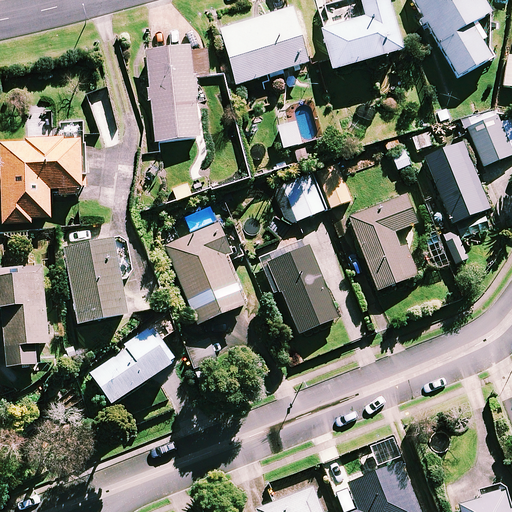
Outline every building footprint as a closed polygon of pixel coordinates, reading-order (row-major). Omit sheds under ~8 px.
[(395,53),(380,0),(330,0),(314,4),(321,29),(317,30),(328,71),(395,53)] [(452,0),(446,3),(444,0),(410,0),(453,79),(489,59),(469,24),(488,13),(480,0),(452,0)] [(302,64),(286,11),(217,31),(234,85),(302,64)] [(184,53),(183,48),(142,54),(154,143),(197,137),(189,79),(208,77),(205,50),(184,53)] [(511,56),(506,56),(501,87),(511,88),(511,56)] [(51,139),(50,108),(28,109),(29,142),(0,143),(0,222),(0,225),(27,224),(27,220),(54,219),(54,197),(76,196),(75,175),(83,175),(81,128),(61,128),(62,139),(51,139)] [(497,124),(493,112),(463,123),(480,167),(511,155),(511,120),(511,119),(497,124)] [(486,209),(459,142),(421,158),(447,224),(486,209)] [(348,202),(337,165),(317,171),(328,208),(348,202)] [(324,210),(310,174),(273,189),(287,224),(324,210)] [(414,224),(402,196),(346,218),(375,291),(415,276),(397,231),(414,224)] [(226,255),(214,225),(163,245),(194,324),(242,305),(223,256),(226,255)] [(122,316),(109,240),(61,248),(75,324),(122,316)] [(334,318),(304,243),(266,258),(296,334),(334,318)] [(43,345),(38,270),(0,272),(0,354),(1,368),(31,366),(30,346),(43,345)] [(170,363),(148,329),(122,345),(124,349),(87,373),(106,404),(170,363)] [(417,511),(398,461),(347,481),(358,508),(348,511),(417,511)] [(319,511),(310,488),(254,510),(255,511),(319,511)] [(508,511),(501,490),(452,505),(453,511),(508,511)]
